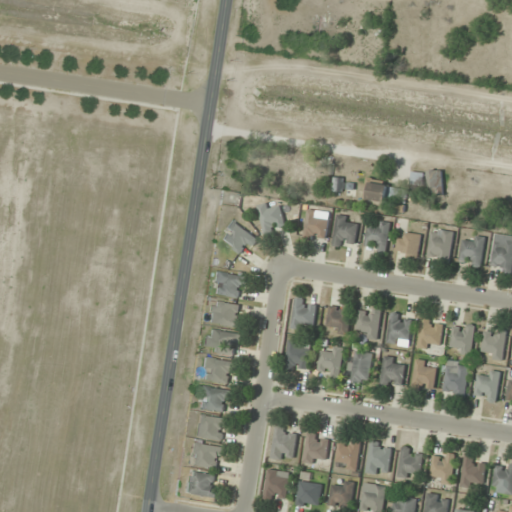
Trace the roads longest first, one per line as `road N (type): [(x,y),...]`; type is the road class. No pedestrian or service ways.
road 1 (tertiary): [(146,511),(226,0)]
road 2 (residential): [(264,399),(511,436)]
road 3 (residential): [(283,266),(248,511)]
road 4 (residential): [(511,302),(283,266)]
road 5 (residential): [(0,71),(210,104)]
